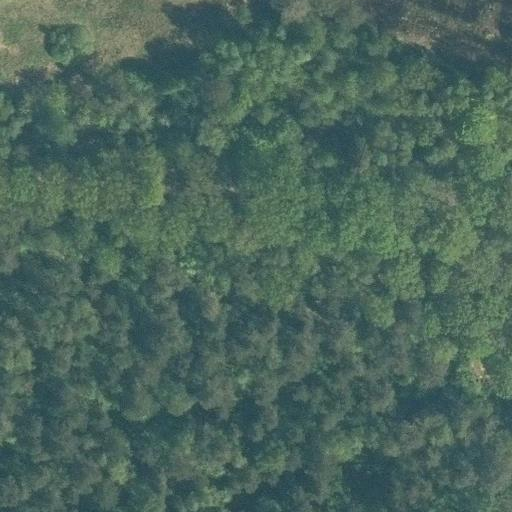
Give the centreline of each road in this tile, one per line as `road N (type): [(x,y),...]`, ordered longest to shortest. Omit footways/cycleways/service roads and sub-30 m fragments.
road 1 (tertiary): [(0,204),(511,227)]
road 2 (track): [(511,455),(383,222)]
